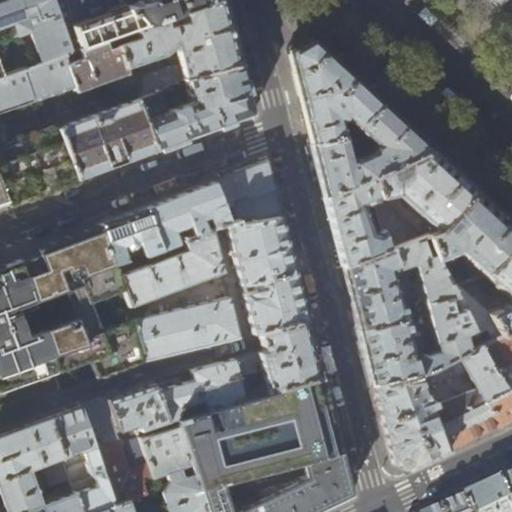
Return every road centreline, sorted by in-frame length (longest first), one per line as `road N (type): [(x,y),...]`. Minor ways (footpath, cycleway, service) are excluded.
road 1 (residential): [(278,126),(379,508)]
road 2 (residential): [(278,126),(0,231)]
road 3 (secondary): [(511,122),(378,0)]
road 4 (residential): [(511,445),(379,508)]
road 5 (residential): [(248,0),(278,126)]
